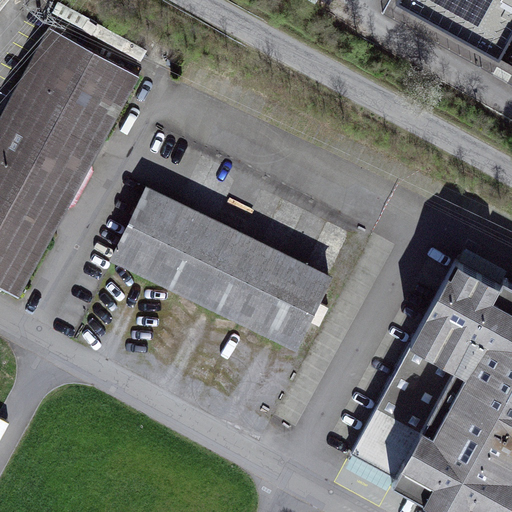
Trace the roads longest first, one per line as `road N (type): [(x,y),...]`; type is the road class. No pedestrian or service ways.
road 1 (unknown): [(312,480),(475,151)]
road 2 (unclassified): [(312,480),(63,350)]
road 3 (unclassified): [(63,350),(0,460)]
